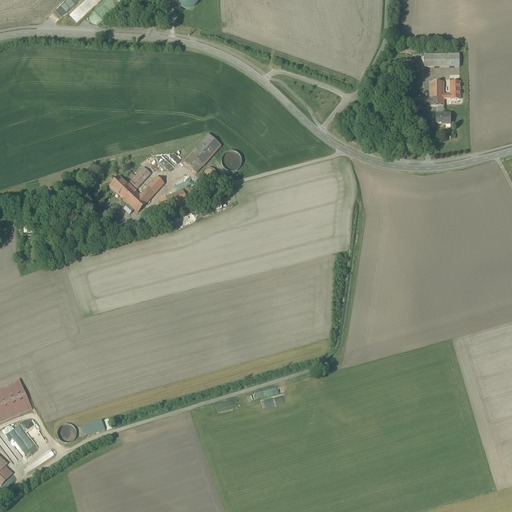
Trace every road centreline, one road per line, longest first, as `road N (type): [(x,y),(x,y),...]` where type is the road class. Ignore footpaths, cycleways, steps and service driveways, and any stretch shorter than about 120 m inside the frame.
road 1 (tertiary): [(0,38),(128,36),(196,45),(263,80),(334,144),(378,163),(422,169),(511,152)]
road 2 (unclassified): [(0,502),(94,440),(313,370)]
